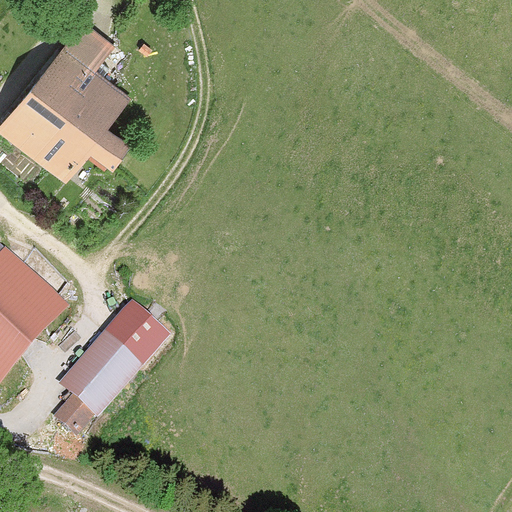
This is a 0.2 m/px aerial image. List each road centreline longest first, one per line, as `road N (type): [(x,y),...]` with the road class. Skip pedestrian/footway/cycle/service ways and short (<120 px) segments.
road 1 (track): [(85,277),(135,223),(194,133),(201,60),(187,0)]
road 2 (track): [(0,446),(148,511)]
